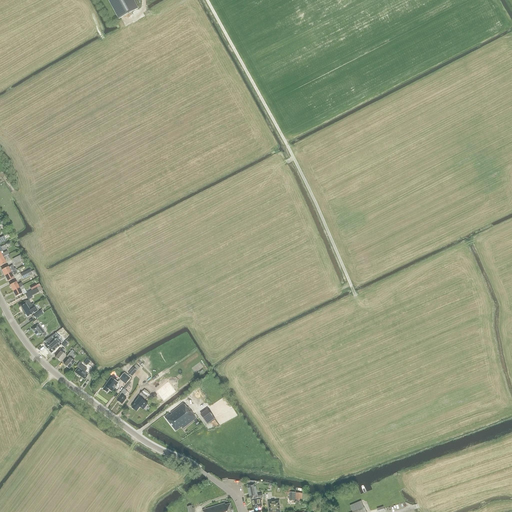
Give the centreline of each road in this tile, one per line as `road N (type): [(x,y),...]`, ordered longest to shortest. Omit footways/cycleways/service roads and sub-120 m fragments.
road 1 (track): [(356,295),(306,183),(206,0)]
road 2 (tertiary): [(241,511),(226,488),(134,434),(54,373),(0,299)]
